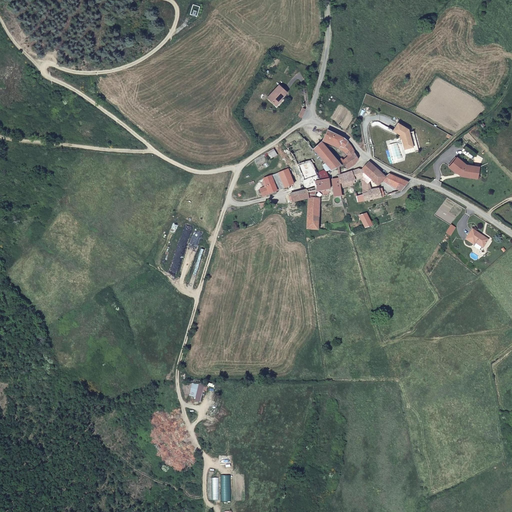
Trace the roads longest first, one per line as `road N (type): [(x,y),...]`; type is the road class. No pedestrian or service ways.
road 1 (track): [(0,137),(153,150),(36,66),(0,18)]
road 2 (track): [(229,194),(176,370),(184,418),(207,462),(207,511)]
road 3 (unclassified): [(511,234),(449,194),(375,163),(309,113)]
road 4 (track): [(167,0),(176,12),(171,32),(138,61),(83,74),(36,66)]
road 5 (unclassified): [(309,113),(236,173),(234,204),(272,198)]
